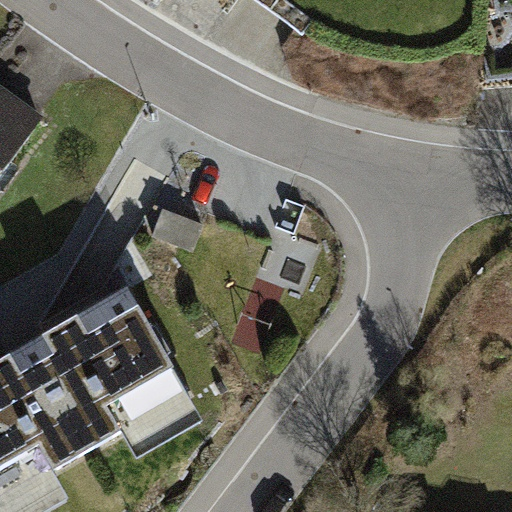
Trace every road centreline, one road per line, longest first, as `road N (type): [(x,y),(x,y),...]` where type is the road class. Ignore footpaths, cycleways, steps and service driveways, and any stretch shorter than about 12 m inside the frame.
road 1 (residential): [(55,0),(204,96),(318,145),(414,168)]
road 2 (residential): [(227,511),(343,332),(407,213),(414,168)]
